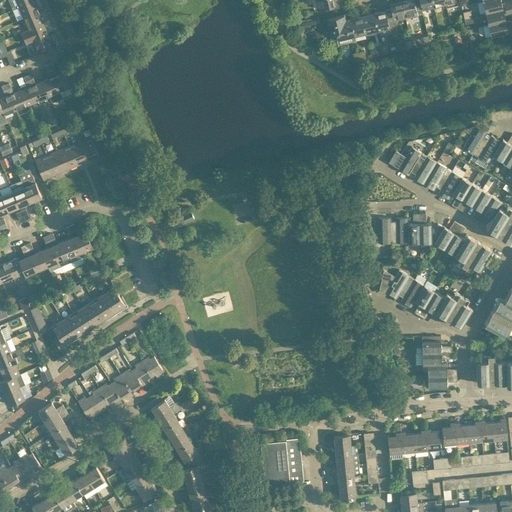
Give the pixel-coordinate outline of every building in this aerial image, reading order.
[(8,0),(13,9),(19,6),(34,0),(33,0),(8,0)] [(19,6),(24,17),(39,11),(34,0),(19,6)] [(316,0),(318,8),(344,2),(343,0),(316,0)] [(390,3),(391,8),(394,20),(405,17),(401,0),(397,0),(398,1),(390,3)] [(401,0),(405,17),(422,13),(421,8),(419,0),(401,0)] [(419,0),(421,8),(433,5),(432,0),(419,0)] [(485,0),(483,1),(477,2),(480,13),(486,12),(506,8),(507,14),(511,12),(511,10),(510,0),(501,2),(500,0),(485,0)] [(382,10),(373,12),(377,29),(388,27),(389,29),(394,27),(392,20),(394,20),(391,8),(385,9),(385,7),(381,8),(382,10)] [(486,12),(489,24),(506,20),(504,14),(507,14),(506,8),(486,12)] [(24,17),(28,28),(43,22),(39,11),(24,17)] [(358,16),(350,18),(354,35),(366,32),(361,12),(358,13),(358,16)] [(364,12),(361,12),(366,32),(377,29),(373,12),(365,14),(364,12)] [(344,14),(323,19),(322,21),(325,29),(329,28),(331,35),(336,34),(345,19),(344,14)] [(345,19),(336,34),(337,39),(338,44),(355,40),(354,35),(350,18),(345,19)] [(506,20),(489,24),(491,36),(511,30),(511,24),(507,26),(506,20)] [(21,31),(26,43),(33,40),(48,33),(43,22),(28,28),(21,31)] [(33,40),(26,42),(31,53),(37,50),(38,51),(48,47),(53,45),(48,33),(33,40)] [(65,71),(54,76),(60,91),(62,96),(62,97),(74,92),(72,86),(65,71)] [(48,79),(43,81),(48,93),(49,96),(51,101),(54,107),(65,103),(62,97),(62,96),(60,91),(54,76),(48,79)] [(43,81),(32,85),(38,100),(49,96),(43,81)] [(32,85),(21,90),(27,105),(38,100),(32,85)] [(21,90),(10,95),(16,110),(27,105),(21,90)] [(10,95),(0,98),(0,103),(5,114),(16,110),(10,95)] [(69,125),(62,129),(64,133),(71,130),(69,125)] [(463,128),(463,129),(471,134),(467,140),(463,147),(474,153),(478,145),(483,148),(487,142),(485,140),(487,136),(485,135),(487,132),(476,125),(463,128)] [(493,155),(503,161),(511,145),(511,133),(507,141),(502,138),(501,140),(488,162),(489,162),(493,155)] [(474,153),(488,162),(501,140),(491,134),(489,138),(487,136),(485,140),(487,142),(483,148),(478,145),(474,153)] [(86,138),(80,141),(88,160),(100,155),(91,136),(91,137),(91,138),(87,140),(86,138)] [(74,146),(70,147),(77,165),(88,160),(80,141),(73,144),(74,146)] [(444,147),(450,150),(453,144),(447,141),(444,147)] [(9,143),(4,144),(8,153),(12,151),(9,143)] [(25,144),(19,147),(23,155),(29,152),(25,144)] [(511,145),(503,161),(511,166),(511,145)] [(411,171),(413,172),(416,168),(413,167),(418,160),(422,163),(427,155),(412,146),(406,156),(401,153),(394,165),(409,174),(411,171)] [(64,148),(58,150),(66,169),(77,165),(70,147),(65,149),(64,148)] [(52,155),(47,157),(55,174),(66,169),(58,150),(51,153),(52,155)] [(395,150),(388,162),(394,165),(401,153),(395,150)] [(413,177),(424,183),(437,161),(427,155),(422,163),(418,160),(413,167),(416,168),(413,172),(416,174),(413,177)] [(55,174),(47,157),(43,159),(42,157),(35,160),(43,179),(55,174)] [(436,186),(438,187),(441,184),(438,182),(443,175),(447,178),(452,170),(437,161),(424,183),(434,189),(436,186)] [(439,192),(449,198),(462,176),(452,170),(447,178),(443,175),(438,182),(441,184),(438,187),(441,189),(439,192)] [(33,176),(21,181),(30,201),(42,197),(33,176)] [(452,204),(457,207),(472,182),(462,176),(449,198),(452,192),(457,195),(452,204)] [(21,180),(10,185),(12,191),(13,191),(19,206),(30,201),(21,181),(21,180)] [(467,201),(472,204),(482,188),(472,182),(457,207),(462,210),(467,201)] [(10,185),(0,189),(0,191),(2,196),(8,211),(19,206),(13,191),(12,191),(10,185)] [(472,216),(477,219),(492,194),(482,188),(472,204),(477,207),(472,216)] [(487,213),(492,216),(502,200),(492,194),(477,219),(482,222),(487,213)] [(492,216),(486,226),(511,241),(511,240),(511,207),(508,211),(499,206),(502,200),(492,216)] [(26,209),(21,211),(24,219),(29,217),(26,209)] [(194,218),(191,210),(171,219),(174,226),(194,218)] [(24,219),(21,211),(16,213),(19,221),(24,219)] [(408,216),(409,242),(420,241),(419,212),(413,213),(414,223),(408,223),(408,216)] [(425,212),(419,212),(420,241),(432,241),(431,222),(426,222),(425,212)] [(394,226),(393,220),(391,220),(391,216),(378,217),(379,242),(391,242),(391,233),(396,233),(396,226),(394,226)] [(396,220),(393,220),(394,226),(396,226),(396,233),(391,233),(391,242),(409,242),(408,216),(396,216),(396,220)] [(438,223),(433,241),(434,242),(444,248),(459,223),(454,220),(449,228),(444,225),(441,224),(438,223)] [(444,248),(455,254),(465,237),(464,237),(460,234),(465,226),(459,223),(444,248)] [(78,232),(75,224),(70,225),(74,234),(78,232)] [(74,234),(70,225),(65,227),(69,236),(74,234)] [(86,231),(75,236),(81,251),(92,246),(86,231)] [(56,241),(53,233),(48,235),(51,243),(56,241)] [(465,237),(455,254),(464,259),(461,264),(467,267),(470,263),(480,269),(492,248),(467,233),(464,237),(465,237)] [(51,243),(48,235),(43,237),(46,245),(51,243)] [(75,236),(64,241),(72,261),(83,256),(81,251),(75,236)] [(64,241),(53,246),(61,266),(63,271),(74,266),(72,261),(64,241)] [(30,242),(29,243),(26,244),(29,252),(34,250),(30,242)] [(29,252),(26,244),(21,246),(24,254),(29,252)] [(41,250),(48,265),(50,270),(61,266),(53,246),(41,250)] [(41,250),(30,255),(37,270),(48,265),(41,250)] [(30,255),(19,260),(25,274),(37,270),(30,255)] [(18,257),(7,262),(13,277),(24,272),(25,275),(25,274),(19,260),(18,257)] [(7,262),(0,264),(0,276),(2,281),(13,277),(7,262)] [(97,265),(88,268),(91,275),(100,271),(97,265)] [(399,293),(401,295),(403,291),(401,289),(405,283),(409,286),(414,278),(399,269),(395,275),(384,268),(379,291),(385,292),(386,291),(397,297),(399,293)] [(412,306),(416,299),(425,284),(414,278),(409,286),(405,283),(401,289),(403,291),(401,295),(403,296),(401,299),(412,306)] [(415,312),(420,315),(435,290),(425,284),(416,299),(420,302),(415,312)] [(114,287),(104,293),(115,311),(125,304),(114,287)] [(435,312),(436,311),(440,303),(447,292),(446,291),(444,295),(435,290),(420,315),(425,318),(430,309),(435,312)] [(440,303),(436,311),(445,316),(444,318),(450,322),(451,320),(461,326),(472,307),(462,301),(465,297),(459,293),(456,297),(447,292),(440,303)] [(104,293),(93,300),(104,317),(115,311),(104,293)] [(499,297),(484,322),(491,326),(494,328),(502,333),(505,335),(508,329),(511,331),(511,304),(509,302),(504,299),(502,298),(499,297)] [(93,300),(83,306),(94,324),(104,317),(93,300)] [(31,309),(41,333),(48,330),(38,306),(31,309)] [(83,306),(73,313),(84,330),(94,324),(83,306)] [(73,313),(63,319),(74,336),(84,330),(73,313)] [(74,336),(63,319),(52,326),(58,335),(54,338),(60,348),(61,348),(59,346),(74,336)] [(133,332),(127,336),(129,340),(136,336),(133,332)] [(422,340),(423,352),(451,351),(451,345),(440,345),(440,340),(441,340),(441,335),(422,335),(422,340)] [(129,340),(127,336),(120,340),(122,344),(129,340)] [(0,342),(0,355),(10,351),(5,340),(0,342)] [(0,368),(15,362),(21,359),(26,357),(21,346),(10,351),(0,355),(0,368)] [(116,347),(107,352),(110,356),(112,359),(117,356),(115,353),(118,351),(116,347)] [(423,352),(415,352),(416,364),(427,363),(441,363),(441,361),(441,357),(451,357),(451,351),(423,352)] [(110,356),(107,352),(99,357),(102,361),(110,356)] [(506,381),(506,359),(495,359),(495,354),(488,354),(488,360),(476,360),(477,382),(488,382),(488,384),(496,384),(495,381),(506,381)] [(149,356),(142,360),(152,376),(155,374),(156,375),(164,371),(154,356),(150,358),(149,356)] [(136,367),(133,369),(142,384),(149,380),(148,378),(152,376),(142,360),(135,365),(136,367)] [(15,362),(0,368),(4,377),(5,379),(15,375),(20,373),(15,362)] [(427,363),(428,375),(457,374),(456,368),(446,368),(446,363),(441,363),(427,363)] [(94,364),(88,368),(90,372),(97,368),(94,364)] [(51,373),(49,368),(40,372),(42,377),(51,373)] [(90,372),(88,368),(81,372),(83,376),(90,372)] [(128,369),(121,374),(130,389),(134,387),(135,389),(142,384),(133,369),(129,371),(128,369)] [(5,379),(0,381),(5,392),(20,386),(25,384),(21,373),(20,373),(15,375),(5,379)] [(44,382),(53,378),(51,373),(42,377),(44,382)] [(115,380),(111,382),(121,398),(128,393),(127,391),(130,389),(121,374),(114,378),(115,380)] [(457,374),(428,375),(428,387),(447,386),(447,380),(457,380),(457,374)] [(85,378),(81,380),(86,388),(89,386),(85,378)] [(68,384),(70,388),(77,384),(75,380),(68,384)] [(106,382),(99,387),(109,402),(113,400),(114,402),(121,398),(111,382),(108,384),(106,382)] [(20,386),(5,392),(10,404),(24,398),(32,394),(27,383),(25,384),(20,386)] [(94,393),(90,396),(100,411),(107,407),(105,405),(109,402),(99,387),(92,391),(94,393)] [(100,411),(90,396),(87,398),(85,396),(78,400),(88,416),(92,413),(93,415),(100,411)] [(151,407),(158,417),(180,404),(178,400),(169,405),(164,398),(151,407)] [(39,410),(45,421),(65,408),(63,404),(56,408),(52,402),(39,410)] [(158,417),(164,428),(178,420),(173,413),(182,407),(180,404),(158,417)] [(45,421),(52,431),(65,423),(62,417),(68,413),(65,408),(45,421)] [(500,420),(493,421),(494,438),(507,437),(505,417),(500,418),(500,420)] [(485,419),(480,420),(482,439),(494,438),(493,421),(485,422),(485,419)] [(164,428),(171,439),(193,425),(191,421),(182,426),(178,420),(164,428)] [(475,423),(468,423),(469,441),(482,439),(480,420),(475,420),(475,423)] [(457,442),(455,422),(450,423),(450,425),(442,426),(444,443),(457,442)] [(460,422),(455,422),(457,442),(469,441),(468,423),(460,424),(460,422)] [(48,444),(50,447),(72,434),(65,423),(52,431),(56,438),(48,444)] [(171,439),(178,449),(191,441),(186,434),(195,428),(193,425),(171,439)] [(421,431),(413,432),(415,449),(428,448),(426,428),(421,429),(421,431)] [(430,428),(426,428),(428,448),(440,447),(439,430),(431,430),(430,428)] [(405,430),(400,431),(403,450),(415,449),(413,432),(406,433),(405,430)] [(403,450),(400,431),(396,431),(396,434),(388,435),(390,452),(403,450)] [(14,432),(7,436),(10,440),(17,436),(14,432)] [(332,440),(333,445),(351,444),(350,433),(334,435),(334,440),(332,440)] [(72,434),(50,447),(52,451),(61,446),(65,453),(79,444),(72,434)] [(10,440),(7,436),(1,441),(3,445),(10,440)] [(111,445),(118,456),(138,443),(136,440),(135,439),(128,443),(124,436),(111,445)] [(257,485),(304,480),(299,437),(261,441),(262,457),(254,457),(257,485)] [(186,459),(188,467),(196,464),(193,455),(198,452),(191,441),(178,449),(185,460),(186,459)] [(118,456),(124,466),(138,458),(134,452),(141,448),(138,443),(118,456)] [(335,450),(336,455),(351,454),(351,444),(333,445),(333,450),(335,450)] [(27,453),(20,457),(30,472),(33,470),(34,472),(42,468),(32,452),(28,455),(27,453)] [(334,460),(335,465),(352,464),(351,454),(336,455),(336,460),(334,460)] [(14,464),(11,466),(20,481),(27,477),(26,475),(30,472),(20,457),(13,462),(14,464)] [(124,466),(131,477),(151,464),(148,460),(142,464),(138,458),(124,466)] [(85,463),(81,465),(94,486),(105,479),(96,465),(90,469),(85,463)] [(131,477),(138,488),(151,479),(147,473),(154,469),(151,464),(131,477)] [(182,468),(186,481),(211,473),(209,470),(200,472),(197,464),(196,464),(188,467),(182,468)] [(337,470),(338,475),(353,474),(352,464),(335,465),(335,470),(337,470)] [(81,475),(75,479),(83,492),(94,486),(81,465),(76,468),(81,475)] [(5,466),(0,469),(0,472),(8,486),(12,483),(13,485),(20,481),(11,466),(7,468),(5,466)] [(412,470),(413,477),(428,475),(427,469),(412,470)] [(0,493),(6,490),(4,488),(8,486),(0,472),(0,493)] [(186,481),(190,493),(204,488),(202,481),(212,478),(211,473),(186,481)] [(336,480),(336,485),(354,484),(353,474),(338,475),(338,480),(336,480)] [(428,475),(413,477),(414,483),(428,482),(428,475)] [(64,476),(60,479),(72,499),(83,492),(75,479),(68,483),(64,476)] [(475,476),(467,477),(468,487),(476,486),(475,476)] [(59,488),(53,492),(62,506),(72,499),(60,479),(55,481),(59,488)] [(151,479),(138,488),(145,498),(152,494),(154,498),(163,492),(160,488),(157,489),(151,479)] [(354,484),(336,485),(337,490),(339,490),(339,495),(355,494),(354,484)] [(184,502),(185,507),(208,500),(204,488),(190,493),(192,500),(184,502)] [(43,489),(38,492),(50,511),(51,511),(62,506),(53,492),(47,496),(43,489)] [(399,498),(400,503),(418,502),(417,491),(401,493),(401,498),(399,498)] [(50,511),(38,492),(34,495),(38,502),(32,506),(35,511),(50,511)] [(457,497),(444,498),(445,506),(445,511),(458,511),(458,505),(457,497)] [(511,511),(511,499),(499,501),(500,511),(511,511)] [(187,511),(194,510),(195,511),(211,511),(208,500),(185,507),(186,511),(187,511)] [(418,502),(400,503),(400,508),(402,508),(402,511),(414,511),(419,511),(424,511),(423,501),(418,502)] [(496,511),(495,501),(483,503),(483,511),(496,511)] [(483,511),(483,503),(470,504),(471,511),(483,511)]
